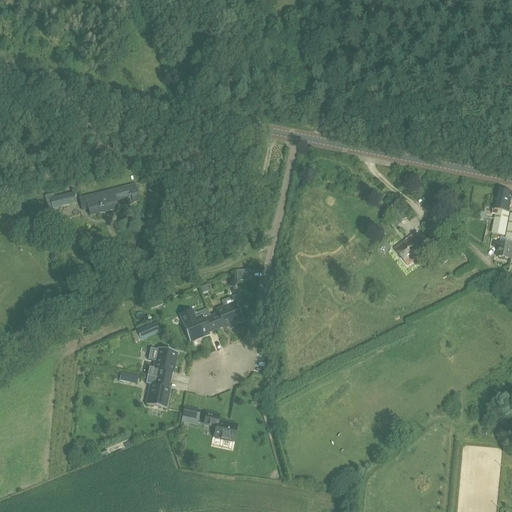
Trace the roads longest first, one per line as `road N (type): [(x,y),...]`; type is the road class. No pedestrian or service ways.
road 1 (primary): [(511,177),(0,78)]
road 2 (track): [(272,131),(244,247),(219,267),(163,280)]
road 3 (track): [(511,284),(397,195),(366,148)]
road 4 (track): [(163,280),(86,289),(25,339)]
road 5 (track): [(207,0),(276,86),(305,105)]
